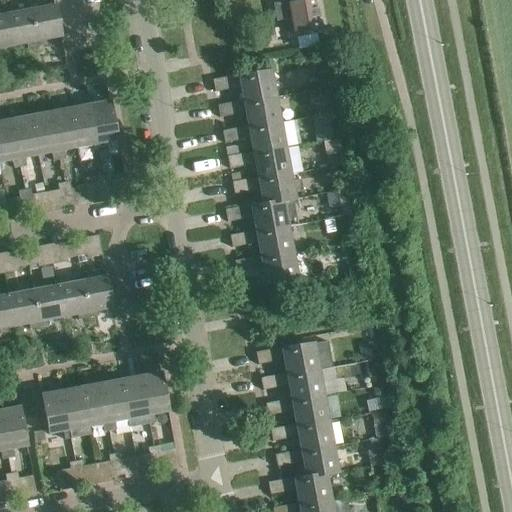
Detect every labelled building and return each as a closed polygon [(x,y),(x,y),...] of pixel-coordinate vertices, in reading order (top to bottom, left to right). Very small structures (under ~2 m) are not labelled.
[(313,0),(293,0),(273,4),(276,21),(287,19),(290,39),(320,33),(313,0)] [(46,40),(62,38),(55,6),(30,11),(37,47),(47,45),(46,40)] [(28,49),(37,47),(30,11),(6,15),(12,47),(27,44),(28,49)] [(0,49),(12,47),(6,15),(0,16),(0,49)] [(244,104),(276,98),(271,72),(239,78),(239,75),(213,80),(215,92),(241,87),(243,101),(244,104)] [(249,129),(281,123),(276,98),(244,104),(243,101),(218,106),(220,118),(246,113),(248,127),(249,129)] [(104,144),(118,141),(110,102),(90,106),(99,153),(105,152),(104,144)] [(93,154),(99,153),(90,106),(70,109),(78,149),(91,146),(93,154)] [(64,151),(78,149),(70,109),(51,113),(60,160),(66,159),(64,151)] [(53,161),(60,160),(51,113),(31,117),(38,156),(52,154),(53,161)] [(25,159),(38,156),(31,117),(11,120),(20,168),(26,166),(25,159)] [(14,169),(20,168),(11,120),(0,122),(0,163),(13,161),(14,169)] [(254,155),(286,149),(281,123),(249,129),(248,127),(223,131),(225,143),(250,139),(253,152),(254,155)] [(330,131),(315,133),(316,141),(331,139),(330,131)] [(258,180),(291,174),(286,149),(254,155),(253,152),(227,157),(230,169),(255,164),(258,178),(258,180)] [(341,154),(324,158),(326,168),(343,165),(341,154)] [(284,202),(284,203),(293,201),(296,200),(291,174),(258,180),(258,178),(232,182),(234,194),(260,189),(263,205),(263,206),(284,202)] [(107,197),(113,196),(109,175),(103,176),(107,197)] [(101,199),(107,197),(103,176),(97,177),(98,182),(101,199)] [(68,205),(74,204),(70,182),(64,183),(68,205)] [(62,206),(68,205),(64,183),(58,184),(62,206)] [(29,212),(35,211),(31,189),(25,190),(29,212)] [(22,213),(29,212),(25,190),(18,192),(22,213)] [(347,191),(340,192),(344,217),(351,216),(347,191)] [(2,201),(5,218),(21,216),(18,198),(2,201)] [(251,205),(225,210),(227,222),(253,217),(256,234),(288,227),(298,226),(293,201),(284,203),(284,202),(263,206),(263,205),(252,208),(251,205)] [(261,259),(293,253),(288,227),(256,234),(256,231),(230,236),(232,248),(258,243),(260,257),(261,259)] [(75,244),(77,257),(87,255),(85,242),(75,244)] [(66,259),(77,257),(75,244),(64,246),(66,259)] [(26,253),(28,266),(39,264),(36,251),(26,253)] [(18,268),(28,266),(26,253),(15,255),(18,268)] [(266,285),(285,282),(298,279),(293,253),(261,259),(260,257),(235,261),(237,273),(262,269),(266,285)] [(97,312),(113,309),(107,277),(82,282),(88,318),(98,317),(97,312)] [(79,320),(88,318),(82,282),(57,286),(63,318),(78,315),(79,320)] [(48,321),(63,318),(57,286),(33,291),(40,328),(49,326),(48,321)] [(30,329),(40,328),(33,291),(9,295),(14,327),(29,324),(30,329)] [(0,331),(0,329),(14,327),(9,295),(0,297),(0,335),(1,335),(0,331)] [(287,376),(319,370),(314,344),(282,350),(282,348),(256,353),(258,365),(284,360),(286,374),(287,376)] [(292,402),(324,396),(319,370),(287,376),(286,374),(261,378),(263,390),(289,386),(291,399),(292,402)] [(154,415),(169,412),(161,373),(141,377),(150,424),(156,423),(154,415)] [(143,425),(150,424),(141,377),(121,380),(129,420),(142,417),(143,425)] [(115,422),(129,420),(121,380),(102,384),(110,431),(117,430),(115,422)] [(104,433),(110,431),(102,384),(82,388),(89,427),(103,425),(104,433)] [(76,430),(89,427),(82,388),(62,391),(71,439),(77,438),(76,430)] [(65,440),(71,439),(62,391),(42,395),(49,435),(63,432),(65,440)] [(296,427),(329,421),(324,396),(292,402),(291,399),(265,404),(268,416),(293,411),(296,425),(296,427)] [(27,447),(23,422),(20,407),(0,411),(0,413),(9,459),(15,457),(13,450),(27,447)] [(2,460),(9,459),(0,413),(0,452),(1,452),(2,460)] [(301,453),(334,447),(329,421),(296,427),(296,425),(270,429),(273,442),(298,437),(301,450),(301,453)] [(43,431),(34,433),(36,442),(45,440),(43,431)] [(158,469),(164,467),(160,446),(154,447),(158,469)] [(152,470),(158,469),(154,447),(148,448),(152,470)] [(327,475),(338,473),(334,447),(301,453),(301,450),(275,455),(277,467),(303,462),(306,478),(306,479),(327,475)] [(119,476),(125,475),(121,453),(115,454),(119,476)] [(113,477),(119,476),(115,454),(109,455),(113,477)] [(79,483),(86,482),(82,460),(75,461),(79,483)] [(73,484),(79,483),(75,461),(69,463),(73,484)] [(15,495),(22,494),(18,473),(11,474),(15,495)] [(9,497),(15,495),(11,474),(5,475),(9,497)] [(331,500),(327,475),(306,479),(306,478),(294,480),(294,478),(268,483),(270,495),(296,490),(298,503),(299,506),(331,500)] [(333,511),(331,500),(299,506),(298,503),(273,508),(273,511),(333,511)]
